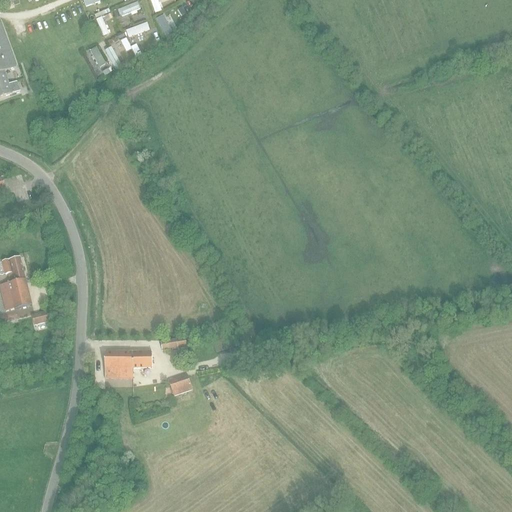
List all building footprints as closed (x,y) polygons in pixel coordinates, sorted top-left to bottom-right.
[(157,0),(150,0),(156,15),(162,13),(157,0)] [(96,3),(89,6),(95,20),(102,16),(96,3)] [(138,4),(119,11),(122,18),(131,15),(132,17),(138,15),(137,12),(141,11),(138,4)] [(162,18),(157,21),(165,37),(171,34),(162,18)] [(102,19),(96,21),(104,38),(110,36),(102,19)] [(4,72),(17,67),(8,44),(0,21),(0,98),(20,91),(16,82),(9,85),(4,72)] [(147,24),(126,32),(129,39),(150,31),(147,24)] [(126,39),(121,42),(123,47),(129,44),(126,39)] [(136,45),(131,47),(136,57),(136,58),(142,56),(142,55),(141,54),(136,45)] [(115,48),(104,54),(112,68),(123,62),(115,48)] [(106,66),(97,49),(91,53),(100,70),(106,66)] [(0,285),(0,287),(6,312),(32,305),(20,258),(2,262),(5,275),(8,274),(10,283),(0,285)] [(36,315),(33,316),(34,321),(36,326),(50,322),(47,312),(36,315)] [(213,343),(216,354),(228,351),(224,339),(213,343)] [(177,340),(160,343),(162,351),(178,349),(177,340)] [(105,352),(105,379),(133,380),(133,369),(152,369),(152,352),(105,352)] [(168,382),(174,397),(192,390),(187,375),(168,382)]
